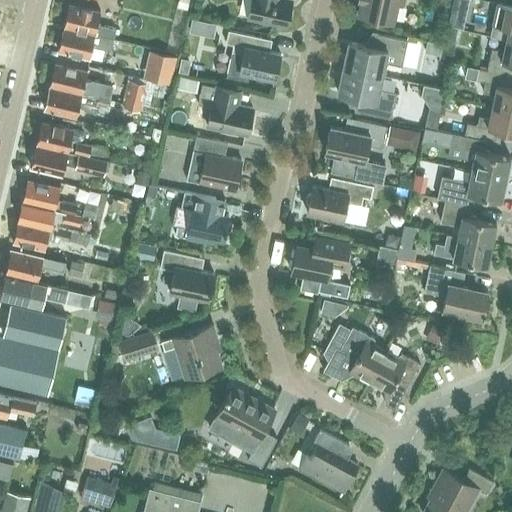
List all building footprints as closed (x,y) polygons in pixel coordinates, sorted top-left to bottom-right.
[(251,0),(247,17),(286,26),(291,0),(251,0)] [(359,0),(357,12),(394,20),(398,4),(404,5),(405,0),(359,0)] [(454,0),(452,10),(467,14),(469,0),(454,0)] [(506,39),(511,39),(511,5),(497,2),(492,24),(508,27),(506,39)] [(70,4),(65,27),(115,39),(117,29),(98,24),(101,11),(70,4)] [(115,39),(65,27),(59,50),(90,57),(93,46),(111,50),(111,48),(112,48),(115,39)] [(248,80),(250,73),(275,78),(280,53),(259,48),(261,36),(228,29),(226,42),(233,44),(227,75),(248,80)] [(450,30),(448,40),(455,42),(457,32),(450,30)] [(349,41),(343,66),(382,75),(385,62),(402,65),(408,39),(375,32),(372,46),(349,41)] [(443,42),(427,39),(424,50),(440,54),(443,42)] [(491,47),(487,69),(511,74),(511,39),(506,39),(504,50),(491,47)] [(444,44),(440,59),(451,61),(454,46),(444,44)] [(152,52),(145,79),(169,84),(175,57),(152,52)] [(225,67),(226,54),(209,52),(208,65),(225,67)] [(182,57),(179,71),(188,73),(191,60),(182,57)] [(56,62),(51,85),(110,100),(114,82),(87,76),(89,70),(56,62)] [(468,65),(465,77),(476,79),(479,67),(468,65)] [(382,75),(343,66),(338,92),(361,97),(358,111),(391,118),(396,92),(379,88),(382,75)] [(487,69),(479,67),(476,79),(485,81),(483,90),(495,93),(492,105),(511,109),(511,86),(511,83),(511,74),(487,69)] [(178,76),(175,89),(195,93),(198,80),(178,76)] [(129,79),(123,106),(139,110),(145,83),(129,79)] [(216,86),(202,83),(198,103),(212,106),(207,126),(247,134),(253,107),(231,102),(234,89),(216,85),(216,86)] [(110,100),(51,85),(45,109),(77,117),(80,107),(106,114),(110,100)] [(465,134),(486,139),(500,141),(502,130),(511,131),(511,109),(492,105),(489,117),(479,115),(478,124),(467,122),(465,134)] [(429,106),(425,125),(436,128),(440,109),(429,106)] [(330,125),(325,151),(336,154),(332,171),(381,182),(385,164),(365,160),(368,144),(382,147),(387,125),(356,118),(353,130),(330,125)] [(42,120),(36,144),(107,161),(107,160),(104,159),(106,149),(78,142),(79,140),(82,140),(85,138),(85,135),(84,131),(81,130),(75,128),(42,120)] [(420,131),(390,124),(386,143),(416,149),(420,131)] [(153,126),(151,138),(159,140),(162,128),(153,126)] [(484,150),(486,139),(465,134),(452,132),(448,154),(474,159),(471,170),(506,177),(510,156),(484,150)] [(235,189),(241,159),(225,155),(228,142),(196,135),(187,179),(200,182),(235,189)] [(107,161),(36,144),(31,167),(64,175),(67,162),(75,164),(74,168),(104,175),(107,161)] [(416,170),(404,169),(403,187),(415,188),(416,170)] [(437,197),(445,198),(472,204),(475,193),(501,198),(506,177),(471,170),(469,180),(442,174),(437,197)] [(139,172),(137,182),(147,185),(149,174),(139,172)] [(307,194),(306,200),(309,203),(307,211),(343,219),(346,205),(350,202),(361,204),(363,196),(371,197),(373,185),(340,177),(338,189),(313,184),(311,192),(307,194)] [(28,178),(23,202),(82,216),(82,215),(77,213),(79,205),(58,200),(61,186),(28,178)] [(213,211),(216,197),(185,191),(181,205),(193,208),(189,228),(177,225),(175,234),(187,237),(199,239),(200,235),(224,240),(227,227),(226,227),(229,214),(213,211)] [(114,197),(110,208),(122,212),(125,200),(114,197)] [(459,225),(457,235),(492,242),(496,221),(470,216),(472,204),(445,198),(440,220),(459,225)] [(80,225),(82,216),(23,202),(19,218),(56,227),(58,218),(64,220),(64,221),(80,225)] [(85,203),(82,215),(95,218),(97,206),(85,203)] [(47,248),(49,239),(58,241),(59,238),(70,240),(94,245),(96,236),(56,227),(19,218),(14,240),(47,248)] [(388,232),(386,243),(397,246),(399,235),(388,232)] [(435,243),(433,252),(487,264),(492,242),(457,235),(445,233),(443,244),(435,243)] [(297,243),(289,277),(302,280),(300,291),(317,295),(318,293),(323,294),(347,300),(350,288),(329,283),(331,270),(343,273),(350,242),(315,235),(312,246),(297,243)] [(140,243),(136,259),(152,262),(156,247),(140,243)] [(398,251),(396,257),(412,260),(414,250),(411,249),(411,247),(399,245),(398,251)] [(380,247),(376,265),(394,269),(396,257),(398,251),(380,247)] [(12,249),(6,274),(39,281),(43,262),(49,264),(48,267),(64,271),(66,262),(12,249)] [(164,249),(160,267),(174,270),(170,291),(180,293),(177,305),(194,309),(197,297),(209,299),(212,286),(211,286),(214,273),(192,268),(195,255),(164,249)] [(82,276),(85,264),(72,261),(69,273),(82,276)] [(429,269),(424,291),(445,295),(443,309),(482,317),(487,290),(462,285),(465,272),(430,264),(429,269)] [(38,304),(40,295),(65,301),(68,288),(39,281),(6,274),(1,296),(38,304)] [(106,287),(104,296),(119,300),(121,290),(106,287)] [(374,300),(374,305),(382,306),(383,297),(378,296),(374,300)] [(325,300),(321,313),(335,317),(346,309),(347,306),(325,300)] [(102,301),(98,316),(114,320),(118,304),(102,301)] [(0,380),(49,392),(67,317),(12,304),(4,337),(0,335),(0,380)] [(124,313),(117,328),(127,334),(141,324),(124,313)] [(173,336),(161,340),(164,349),(176,346),(185,375),(221,364),(217,349),(220,348),(212,324),(173,336)] [(350,370),(369,380),(386,350),(374,344),(374,337),(352,325),(340,348),(336,346),(323,369),(341,379),(346,377),(350,370)] [(433,326),(426,339),(435,344),(443,331),(433,326)] [(157,347),(152,330),(119,340),(125,357),(157,347)] [(386,350),(369,380),(388,390),(384,397),(385,403),(395,408),(420,362),(402,352),(397,356),(386,350)] [(214,417),(208,428),(251,451),(247,458),(261,466),(277,437),(264,430),(275,409),(232,386),(214,417)] [(30,409),(33,398),(0,390),(0,414),(9,417),(12,405),(30,409)] [(74,402),(89,405),(91,395),(76,392),(74,402)] [(298,412),(290,427),(300,433),(308,418),(298,412)] [(151,416),(128,425),(133,438),(152,443),(156,428),(151,416)] [(23,443),(26,428),(0,422),(0,451),(15,455),(20,456),(20,455),(36,459),(39,446),(23,443)] [(79,422),(77,430),(85,432),(87,424),(79,422)] [(343,491),(358,464),(343,456),(349,444),(320,429),(313,441),(317,444),(311,455),(307,453),(299,467),(343,491)] [(0,471),(10,474),(15,455),(0,451),(0,471)] [(486,493),(493,479),(469,466),(462,478),(443,468),(433,487),(436,489),(423,511),(464,511),(478,488),(486,493)] [(114,474),(110,484),(116,486),(119,487),(122,477),(114,474)] [(41,479),(33,511),(58,511),(64,492),(41,479)] [(96,479),(89,501),(109,507),(116,486),(110,484),(96,479)] [(199,511),(202,500),(150,487),(144,511),(199,511)] [(8,491),(3,510),(10,511),(26,511),(30,496),(8,491)]
